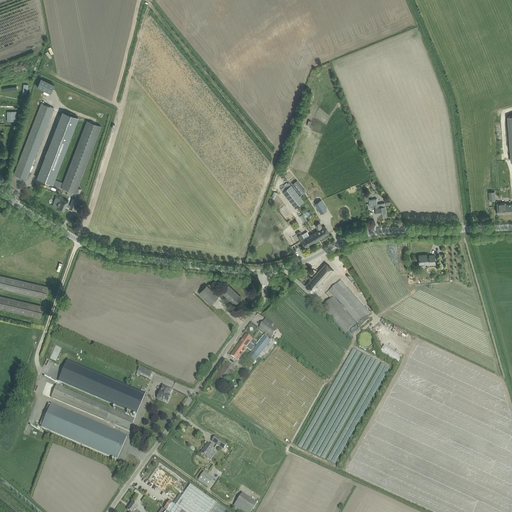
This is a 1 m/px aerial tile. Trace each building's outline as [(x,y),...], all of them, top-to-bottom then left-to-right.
[(50,94),(55,85),(41,78),(37,87),(50,94)] [(16,168),(13,175),(26,180),(29,170),(30,168),(31,166),(54,108),(41,103),(17,166),(16,168)] [(7,121),(16,121),(16,111),(7,111),(7,121)] [(62,111),(38,173),(36,178),(52,184),(77,117),(62,111)] [(87,120),(63,183),(59,182),(58,183),(62,185),(61,187),(75,193),(101,126),(87,120)] [(137,204),(151,208),(171,146),(142,137),(121,204),(122,203),(136,207),(137,204)] [(282,193),(291,186),(289,183),(280,190),(282,193)] [(304,202),(291,186),(282,193),(295,209),(304,202)] [(316,190),(309,194),(312,199),(319,194),(316,190)] [(56,207),(63,210),(66,205),(67,205),(69,201),(60,198),(56,197),(55,200),(59,202),(56,207)] [(71,205),(69,208),(69,209),(73,210),(77,200),(73,199),(71,205)] [(387,216),(386,211),(385,203),(377,204),(377,199),(369,200),(370,207),(375,206),(377,216),(379,215),(380,218),(387,216)] [(321,214),(327,210),(321,200),(315,204),(321,214)] [(497,204),(497,209),(497,214),(511,212),(511,204),(504,205),(504,203),(497,204)] [(302,220),(313,211),(310,208),(299,216),(302,220)] [(318,231),(313,234),(317,241),(329,233),(327,229),(325,226),(323,227),(323,228),(320,223),(316,226),(318,231)] [(317,241),(313,234),(309,236),(307,232),(302,235),(300,232),(296,234),(301,241),(302,240),(306,248),(317,241)] [(430,263),(430,264),(436,264),(435,255),(427,256),(427,255),(419,255),(420,264),(430,263)] [(333,270),(325,263),(305,286),(313,293),(333,270)] [(0,308),(40,318),(43,306),(0,295),(0,288),(45,299),(46,294),(47,287),(0,275),(0,308)] [(323,307),(322,308),(327,315),(345,335),(356,325),(343,310),(344,309),(360,328),(369,320),(368,319),(366,316),(369,314),(363,307),(360,310),(348,296),(352,293),(351,293),(341,281),(338,284),(329,292),(334,298),(331,300),(323,307)] [(218,297),(207,286),(199,294),(211,305),(218,297)] [(235,304),(241,298),(228,286),(222,292),(235,304)] [(276,331),(268,325),(268,324),(264,322),(260,328),(271,337),(276,331)] [(246,335),(240,343),(247,348),(251,351),(254,347),(249,344),(253,339),(246,335)] [(253,363),(271,341),(264,336),(246,358),(253,363)] [(238,360),(245,350),(247,348),(240,343),(231,356),(238,360)] [(384,346),(380,352),(398,363),(402,357),(384,346)] [(356,351),(340,383),(343,385),(360,352),(356,351)] [(332,441),(328,439),(368,357),(365,355),(329,427),(329,423),(324,421),(311,448),(308,447),(308,444),(304,444),(302,448),(336,465),(366,405),(367,393),(370,393),(374,385),(376,386),(380,387),(389,367),(381,363),(375,375),(375,370),(380,362),(376,360),(373,360),(332,441)] [(64,368),(58,381),(60,382),(127,411),(136,415),(145,393),(127,386),(67,360),(64,368)] [(236,369),(227,362),(212,382),(222,389),(236,369)] [(139,367),(137,372),(141,374),(150,378),(152,373),(139,367)] [(128,431),(134,419),(55,385),(50,398),(128,431)] [(162,401),(163,400),(167,402),(170,396),(168,396),(171,389),(163,386),(157,399),(162,401)] [(46,414),(44,418),(42,418),(40,423),(39,426),(41,427),(40,428),(116,460),(126,437),(50,404),(50,405),(48,404),(44,413),(46,414)] [(227,444),(220,439),(216,445),(223,450),(227,444)] [(206,445),(201,454),(205,457),(208,459),(212,452),(213,452),(215,454),(216,451),(215,450),(211,447),(207,445),(206,445)] [(198,480),(208,487),(214,479),(204,472),(198,480)] [(210,511),(216,503),(190,485),(178,502),(175,506),(172,504),(166,511),(165,511),(210,511)] [(234,506),(241,511),(250,511),(257,503),(243,493),(234,506)] [(139,511),(136,510),(138,507),(132,503),(127,510),(129,511),(139,511)]
